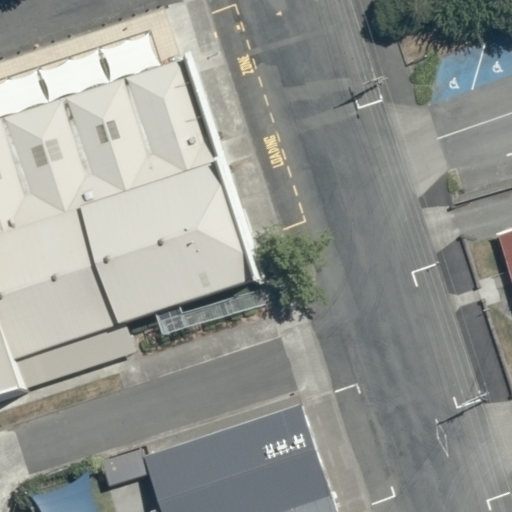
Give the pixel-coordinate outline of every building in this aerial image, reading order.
[(269,290),(281,285),(200,54),(170,65),(159,34),(0,84),(0,411),(45,397),(41,387),(144,354),(136,330),(268,286),(269,290)] [(511,233),(499,237),(511,279),(511,233)] [(342,511),(306,406),(150,459),(167,510),(159,511),(342,511)] [(158,475),(149,448),(121,457),(127,475),(130,484),(158,475)] [(107,482),(127,475),(121,457),(121,456),(101,462),(107,482)]
